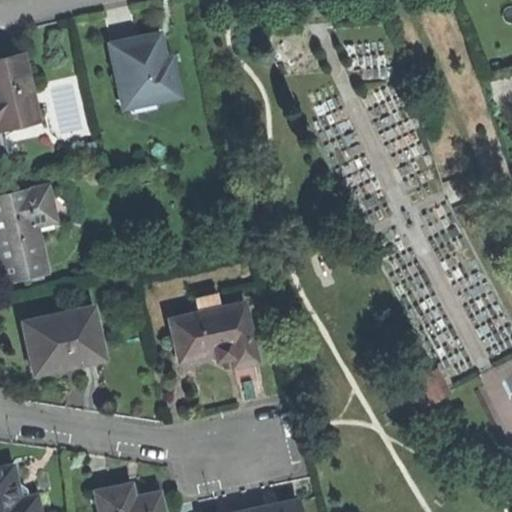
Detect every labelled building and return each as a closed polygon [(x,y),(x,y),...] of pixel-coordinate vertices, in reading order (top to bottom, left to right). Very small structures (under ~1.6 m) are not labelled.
[(133,41),(109,45),(121,102),(128,101),(153,96),(155,104),(181,99),(175,69),(166,71),(164,58),(159,36),(133,41)] [(0,127),(1,127),(15,124),(13,117),(35,112),(23,55),(0,60),(0,127)] [(172,56),(164,58),(166,71),(175,69),(172,56)] [(129,109),(155,104),(153,96),(128,101),(129,109)] [(36,119),(35,112),(13,117),(15,124),(36,119)] [(46,186),(27,190),(33,223),(53,219),(46,186)] [(27,190),(0,195),(0,270),(2,280),(44,271),(33,223),(27,190)] [(242,305),(169,321),(177,361),(211,353),(213,362),(220,361),(229,359),(231,368),(254,363),(242,305)] [(68,365),(100,358),(90,309),(22,324),(33,372),(68,365)] [(417,380),(429,404),(449,395),(437,370),(417,380)] [(0,511),(35,511),(32,498),(20,500),(11,502),(7,488),(3,468),(0,468),(0,511)] [(93,492),(97,511),(158,511),(155,493),(132,498),(129,485),(111,489),(93,492)] [(14,486),(7,488),(11,502),(20,500),(17,489),(14,486)] [(260,494),(263,509),(275,507),(272,491),(265,493),(260,494)] [(213,504),(215,511),(228,511),(226,501),(220,502),(213,504)]
